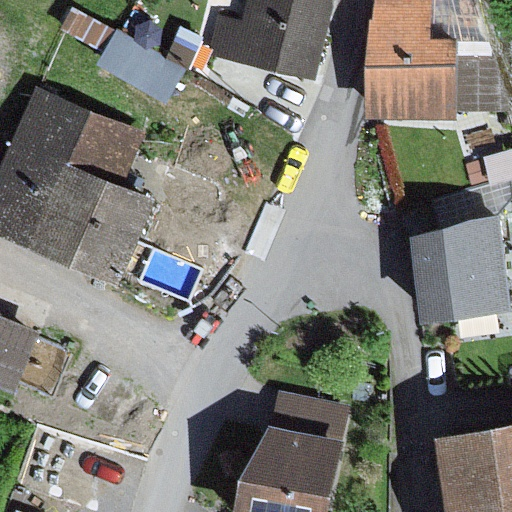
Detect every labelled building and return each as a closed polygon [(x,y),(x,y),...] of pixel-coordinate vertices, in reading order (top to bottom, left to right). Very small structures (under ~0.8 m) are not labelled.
[(340,3),(339,0),(250,0),(247,16),(221,13),(211,51),(322,71),(340,3)] [(441,28),(439,0),(380,0),(376,109),(469,107),(469,101),(511,104),(511,77),(506,47),(470,53),(471,26),(441,28)] [(457,0),(464,21),(494,17),(490,0),(457,0)] [(124,24),(111,48),(175,84),(189,59),(124,24)] [(150,128),(42,81),(0,174),(0,219),(131,274),(166,190),(132,172),(150,128)] [(511,143),(489,152),(498,179),(511,174),(511,143)] [(511,299),(511,207),(511,203),(426,221),(437,308),(511,299)] [(0,380),(21,390),(50,323),(0,302),(0,380)] [(354,402),(283,388),(279,416),(247,511),(340,511),(357,429),(351,428),(354,402)] [(511,511),(511,406),(451,419),(468,511),(511,511)]
